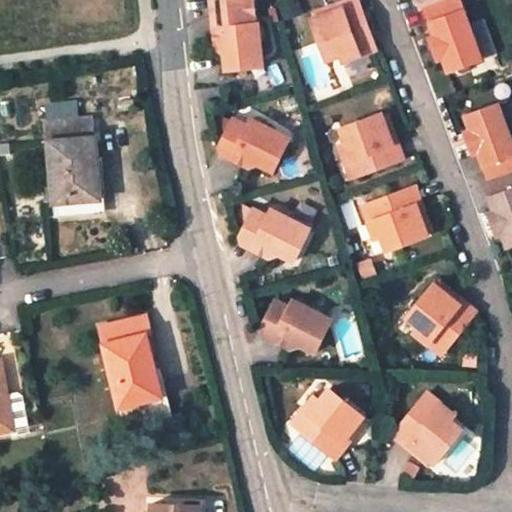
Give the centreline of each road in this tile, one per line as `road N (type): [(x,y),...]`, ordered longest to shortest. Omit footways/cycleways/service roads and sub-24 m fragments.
road 1 (residential): [(385,0),(505,351),(502,506)]
road 2 (unclassified): [(168,0),(205,255),(266,494)]
road 3 (unclassified): [(266,494),(502,506)]
